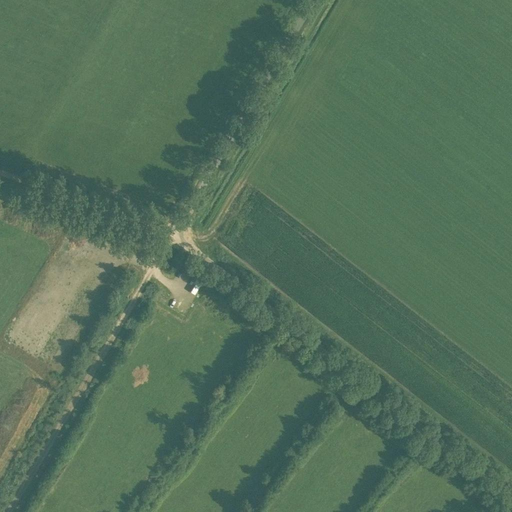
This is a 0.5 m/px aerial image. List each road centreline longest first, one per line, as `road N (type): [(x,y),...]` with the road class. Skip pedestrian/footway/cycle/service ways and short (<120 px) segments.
road 1 (unclassified): [(511,500),(171,236),(312,0)]
road 2 (track): [(0,172),(171,236),(8,511)]
